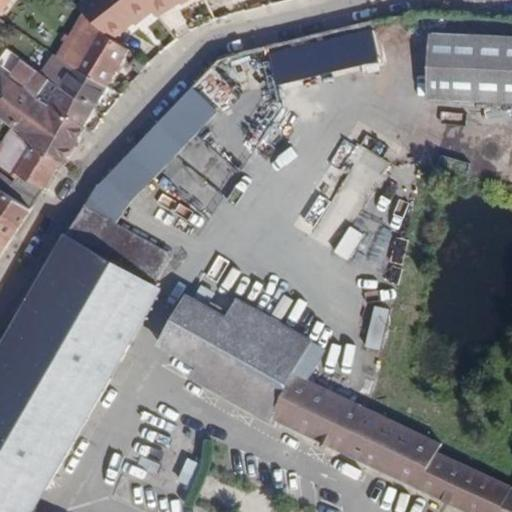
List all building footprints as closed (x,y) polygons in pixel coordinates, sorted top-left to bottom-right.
[(0,0),(0,16),(0,17),(11,0),(0,0)] [(113,38),(153,9),(146,0),(84,0),(84,1),(113,38)] [(146,0),(159,16),(183,0),(146,0)] [(81,61),(99,30),(90,22),(79,40),(77,38),(71,47),(73,49),(70,55),(81,61)] [(375,26),(267,46),(274,83),(382,64),(375,26)] [(68,60),(108,86),(130,49),(128,47),(113,38),(99,30),(81,61),(70,55),(68,60)] [(428,100),(511,103),(511,36),(432,33),(428,100)] [(34,142),(62,160),(65,163),(86,125),(39,98),(51,80),(42,73),(11,47),(0,60),(0,62),(9,70),(0,81),(0,113),(35,140),(34,142)] [(55,52),(42,73),(51,80),(96,107),(108,86),(68,60),(55,52)] [(87,206),(115,221),(122,209),(238,87),(216,65),(99,186),(87,206)] [(96,107),(51,80),(39,98),(86,125),(96,107)] [(0,187),(31,207),(62,160),(34,142),(20,134),(14,129),(0,150),(0,187)] [(351,216),(388,164),(366,149),(330,201),(351,216)] [(0,234),(9,241),(31,207),(0,187),(0,234)] [(115,221),(87,206),(70,235),(157,284),(175,254),(115,221)] [(348,260),(363,234),(350,226),(334,252),(348,260)] [(0,254),(9,241),(0,234),(0,254)] [(157,284),(70,235),(0,354),(0,511),(37,511),(165,289),(157,284)] [(501,511),(511,493),(511,484),(441,451),(445,442),(310,378),(296,371),(313,341),(314,340),(239,298),(229,316),(189,294),(159,345),(199,367),(194,377),(271,421),(274,418),(469,511),(501,511)] [(379,350),(388,309),(374,306),(365,347),(379,350)] [(328,349),(313,341),(296,371),(310,378),(328,349)] [(190,484),(199,464),(188,459),(179,480),(190,484)] [(511,511),(511,493),(501,511),(511,511)]
